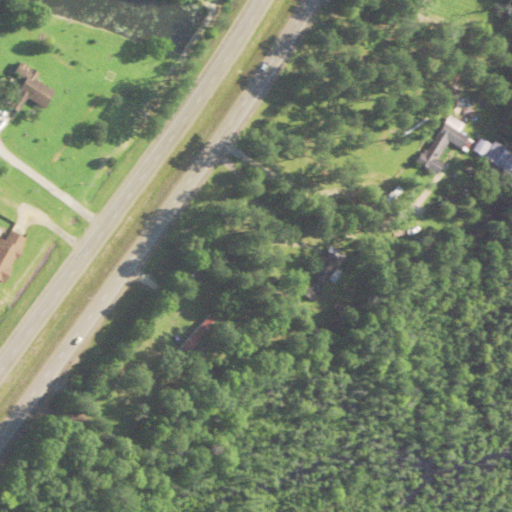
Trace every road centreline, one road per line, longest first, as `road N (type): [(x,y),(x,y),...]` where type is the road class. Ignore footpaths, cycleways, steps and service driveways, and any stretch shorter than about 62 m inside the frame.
road 1 (primary): [(0,431),(238,108),(306,0)]
road 2 (primary): [(255,0),(0,361)]
